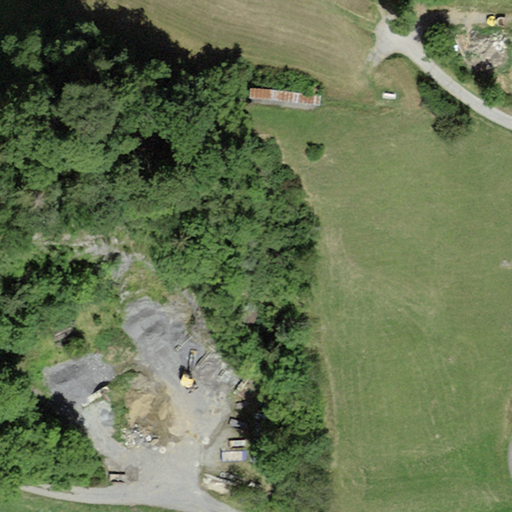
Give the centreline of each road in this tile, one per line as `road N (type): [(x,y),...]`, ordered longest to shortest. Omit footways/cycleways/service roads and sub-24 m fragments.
road 1 (residential): [(217,511),(0,475)]
road 2 (residential): [(511,122),(412,53)]
